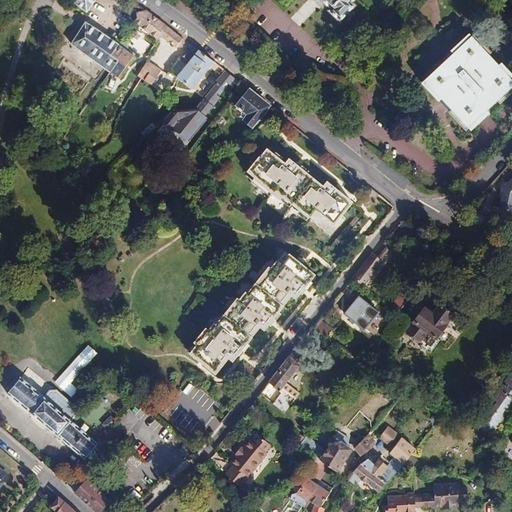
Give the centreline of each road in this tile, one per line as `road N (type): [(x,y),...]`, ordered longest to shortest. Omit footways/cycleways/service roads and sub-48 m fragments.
road 1 (residential): [(145,511),(407,200)]
road 2 (residential): [(407,200),(148,0)]
